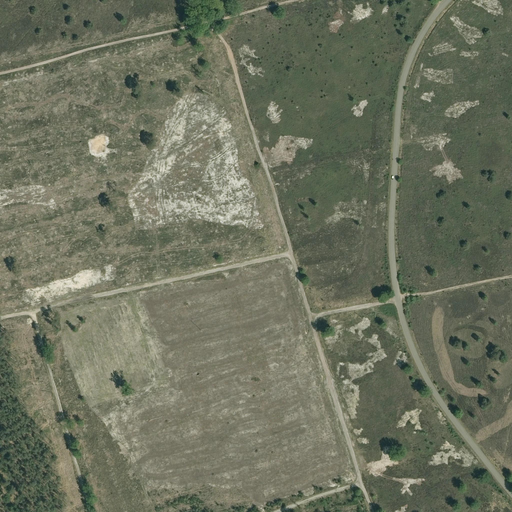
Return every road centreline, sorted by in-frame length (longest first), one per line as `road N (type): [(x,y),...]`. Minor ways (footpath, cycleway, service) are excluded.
road 1 (unclassified): [(511,494),(428,382),(402,322),(393,272),(401,87),(417,43),(449,0)]
road 2 (track): [(0,317),(291,253)]
road 3 (track): [(371,511),(291,253)]
road 4 (track): [(291,253),(227,46),(207,22)]
road 5 (track): [(207,22),(0,73)]
road 6 (track): [(32,310),(89,511)]
